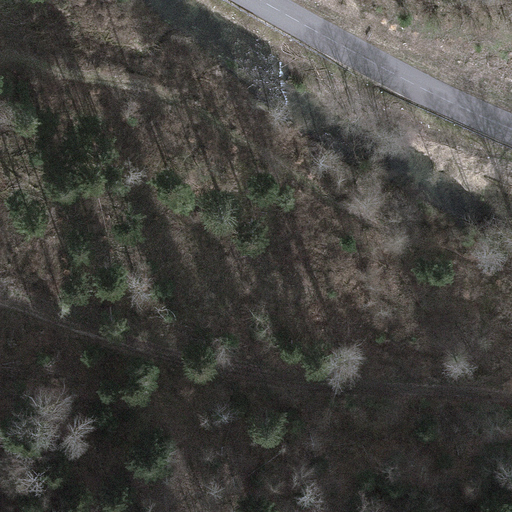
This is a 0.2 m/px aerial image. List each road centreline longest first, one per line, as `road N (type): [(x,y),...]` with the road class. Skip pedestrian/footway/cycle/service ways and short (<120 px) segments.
road 1 (track): [(511,400),(316,385),(163,355),(0,305)]
road 2 (secondary): [(511,135),(255,0)]
